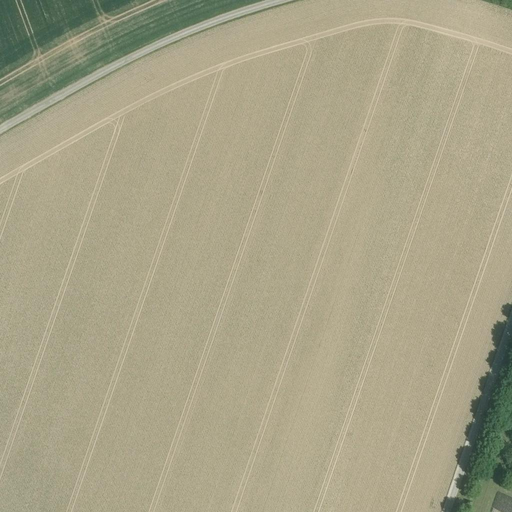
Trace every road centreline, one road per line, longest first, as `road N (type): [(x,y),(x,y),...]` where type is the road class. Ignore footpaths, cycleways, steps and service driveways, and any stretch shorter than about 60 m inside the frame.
road 1 (unclassified): [(283,0),(164,46),(0,130)]
road 2 (track): [(511,330),(449,511)]
